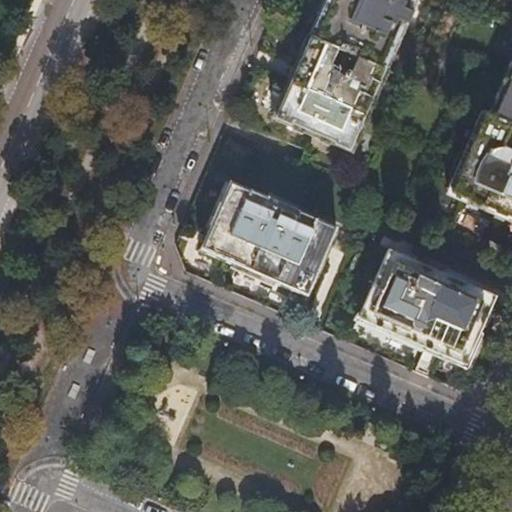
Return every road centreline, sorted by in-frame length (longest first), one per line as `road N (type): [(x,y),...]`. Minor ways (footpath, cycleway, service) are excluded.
road 1 (residential): [(511,441),(157,288),(140,272),(141,253),(252,0)]
road 2 (unclassified): [(0,159),(69,0)]
road 3 (residential): [(22,511),(44,478),(123,511)]
